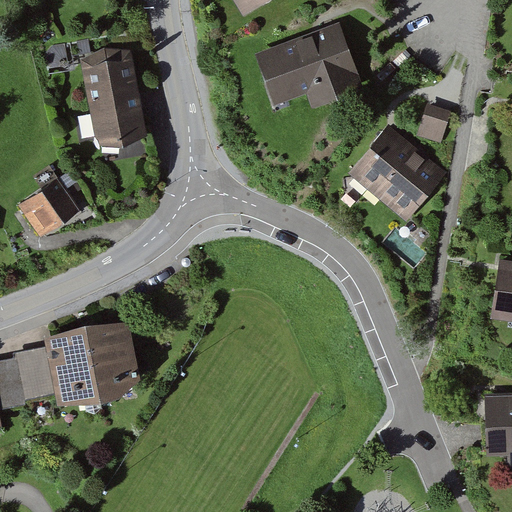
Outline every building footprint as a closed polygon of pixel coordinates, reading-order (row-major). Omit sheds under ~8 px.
[(232,0),(242,17),(270,0),(232,0)] [(340,24),(257,56),(277,107),(308,95),(314,109),(366,89),(340,24)] [(131,50),(81,60),(99,149),(148,139),(131,50)] [(451,98),(424,93),(419,123),(446,128),(451,98)] [(452,162),(393,110),(349,161),(408,212),(452,162)] [(59,180),(18,208),(40,240),(81,212),(59,180)] [(511,261),(502,260),(494,319),(511,321),(511,261)] [(131,322),(45,340),(60,409),(146,390),(131,322)] [(14,361),(0,363),(0,398),(3,413),(28,408),(27,402),(53,397),(44,351),(14,357),(14,361)] [(511,385),(486,385),(485,453),(511,452),(511,385)]
